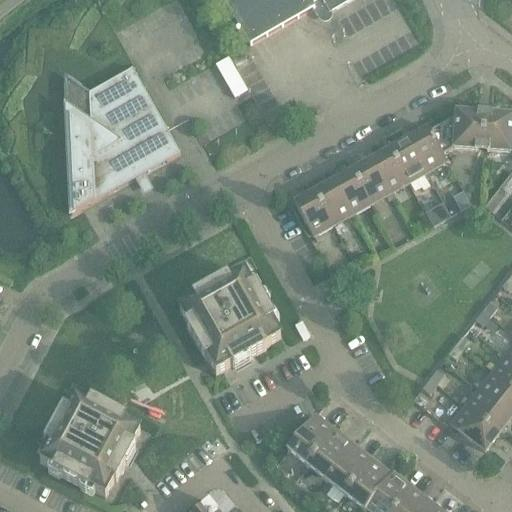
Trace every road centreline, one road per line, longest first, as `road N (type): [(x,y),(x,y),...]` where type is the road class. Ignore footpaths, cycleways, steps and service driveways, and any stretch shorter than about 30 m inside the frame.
road 1 (residential): [(240,181),(366,406),(490,503)]
road 2 (residential): [(0,374),(41,296),(240,181)]
road 3 (residential): [(240,181),(466,47)]
road 4 (residential): [(257,511),(220,469),(168,511)]
